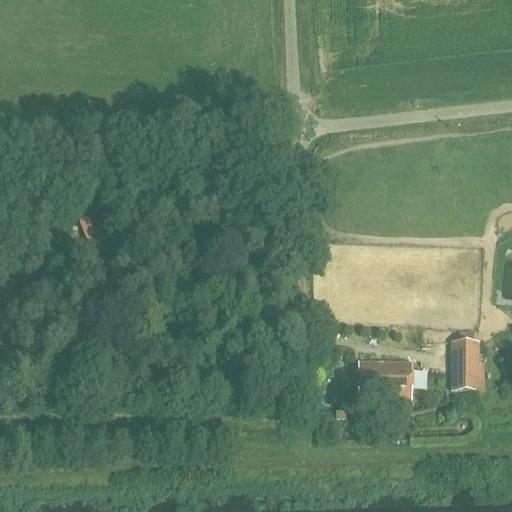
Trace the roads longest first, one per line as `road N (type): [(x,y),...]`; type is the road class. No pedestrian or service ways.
road 1 (unclassified): [(293,131),(511,106)]
road 2 (unclassified): [(293,131),(289,0)]
